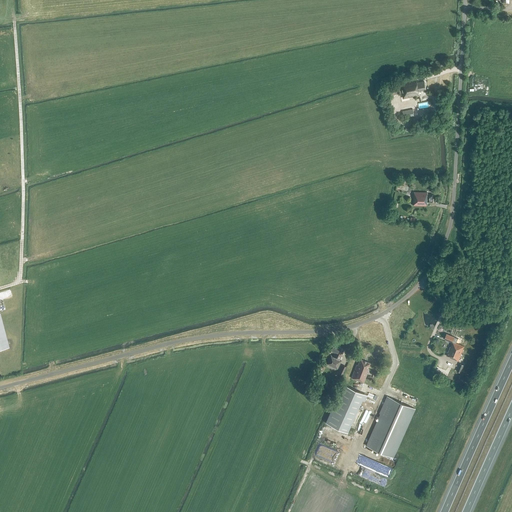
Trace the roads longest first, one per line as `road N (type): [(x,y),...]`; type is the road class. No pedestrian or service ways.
road 1 (unclassified): [(0,388),(202,336),(354,326),(413,291),(450,226),(464,0)]
road 2 (motorway): [(511,360),(444,511)]
